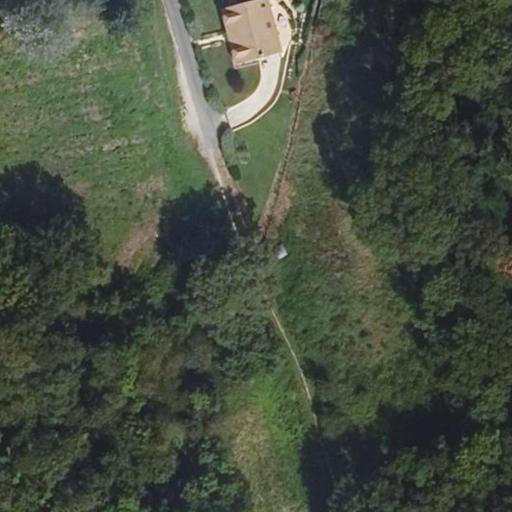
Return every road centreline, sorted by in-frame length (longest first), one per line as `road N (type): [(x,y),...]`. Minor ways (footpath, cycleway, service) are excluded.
road 1 (track): [(341,511),(214,172)]
road 2 (residential): [(214,172),(166,0)]
